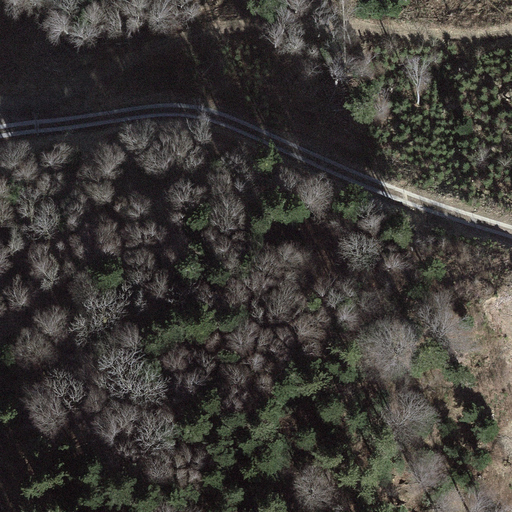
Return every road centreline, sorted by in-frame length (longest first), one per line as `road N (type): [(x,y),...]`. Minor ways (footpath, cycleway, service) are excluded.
road 1 (track): [(511,231),(352,178),(195,109),(144,107),(0,132)]
road 2 (track): [(4,131),(19,113),(234,24),(331,16),(429,32),(511,30)]
